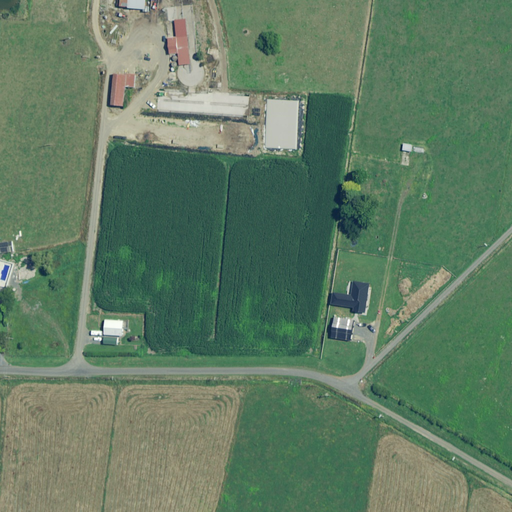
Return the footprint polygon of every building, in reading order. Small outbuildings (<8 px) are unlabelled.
[(121,0),(120,7),(145,9),(146,0),(121,0)] [(190,64),(186,19),(175,20),(177,38),(169,38),(170,54),(178,54),(179,65),(190,64)] [(135,88),(136,76),(115,74),(112,105),(124,106),(126,87),(135,88)] [(412,145),(404,144),(402,157),(410,158),(412,145)] [(410,166),(400,165),(399,175),(409,176),(410,166)] [(367,180),(365,199),(381,201),(382,199),(387,199),(389,182),(367,180)] [(12,252),(11,242),(0,243),(1,253),(12,252)] [(124,321),(105,320),(105,335),(123,336),(124,321)]
